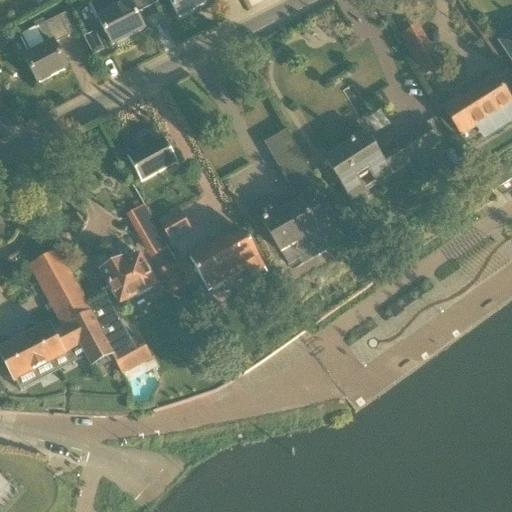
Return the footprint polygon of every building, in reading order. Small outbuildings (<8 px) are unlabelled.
[(99,21),(112,48),(116,46),(118,50),(129,44),(127,40),(144,31),(133,10),(139,7),(151,0),(100,0),(90,5),(99,21)] [(167,0),(178,20),(204,7),(200,0),(167,0)] [(70,13),(45,26),(43,21),(34,25),(36,29),(22,36),(32,55),(24,59),(38,86),(67,71),(54,46),(69,38),(66,32),(77,27),(70,13)] [(83,39),(93,58),(104,52),(95,33),(83,39)] [(511,63),(511,35),(499,45),(511,63)] [(433,75),(423,58),(412,64),(422,81),(433,75)] [(498,132),(511,123),(511,106),(494,78),(442,110),(460,138),(490,120),(498,132)] [(327,161),(353,203),(439,146),(425,125),(398,143),(402,150),(384,162),(367,136),(327,161)] [(177,164),(164,140),(128,160),(141,184),(177,164)] [(499,190),(511,182),(498,161),(479,174),(488,188),(495,184),(499,190)] [(334,223),(321,200),(325,198),(311,174),(294,183),(301,194),(304,201),(279,215),(269,198),(253,207),(281,255),(288,267),(299,261),(302,266),(329,251),(330,249),(330,248),(330,246),(328,242),(340,234),(334,223)] [(161,234),(141,245),(150,261),(170,250),(161,234)] [(268,275),(261,264),(244,234),(220,248),(218,244),(189,260),(208,293),(224,285),(230,296),(232,296),(234,295),(238,294),(241,293),(243,292),(245,290),(254,282),(268,275)] [(112,358),(85,307),(55,253),(30,268),(64,328),(51,336),(47,328),(0,354),(0,357),(15,384),(81,349),(91,369),(112,358)] [(120,306),(155,287),(140,257),(125,264),(123,259),(102,272),(120,306)] [(189,286),(177,263),(158,273),(170,297),(189,286)] [(104,297),(85,307),(112,358),(114,357),(125,376),(152,362),(139,338),(130,344),(104,297)]
